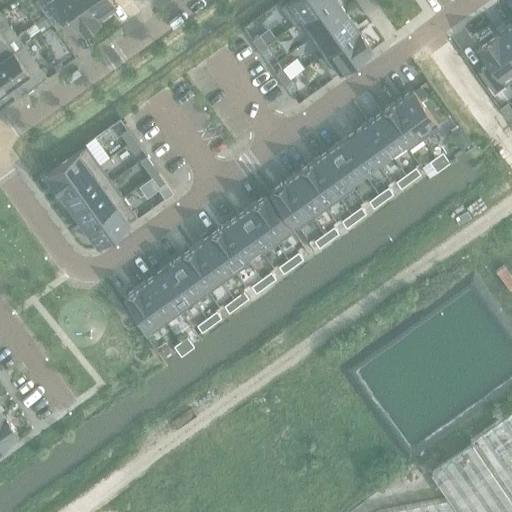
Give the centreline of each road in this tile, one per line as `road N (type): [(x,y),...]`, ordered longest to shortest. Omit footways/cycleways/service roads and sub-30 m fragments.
road 1 (residential): [(0,170),(62,252),(92,269),(477,0)]
road 2 (residential): [(0,137),(189,0)]
